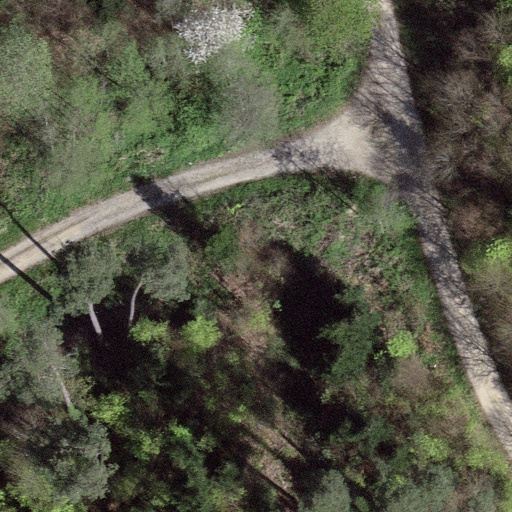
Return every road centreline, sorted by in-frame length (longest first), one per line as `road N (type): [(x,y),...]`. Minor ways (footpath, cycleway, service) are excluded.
road 1 (track): [(379,0),(402,124),(452,304),(481,394),(511,444)]
road 2 (track): [(402,124),(186,182),(56,232),(0,263)]
